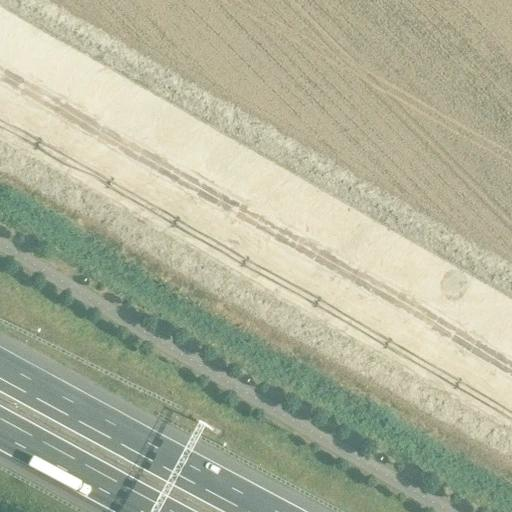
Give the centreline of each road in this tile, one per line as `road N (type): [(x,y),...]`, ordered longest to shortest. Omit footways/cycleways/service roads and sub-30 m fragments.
road 1 (motorway): [(274,511),(0,364)]
road 2 (motorway): [(0,436),(140,511)]
